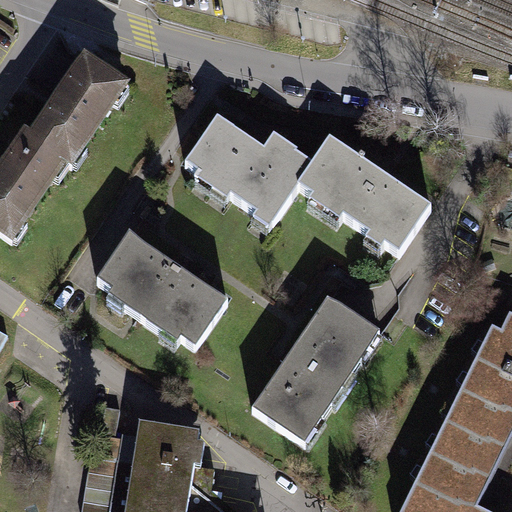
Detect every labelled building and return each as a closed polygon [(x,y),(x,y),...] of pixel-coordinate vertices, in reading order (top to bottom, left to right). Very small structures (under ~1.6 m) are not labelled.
[(127,78),(78,47),(26,128),(19,123),(0,153),(0,232),(9,239),(60,159),(70,166),(127,78)] [(301,196),(319,169),(279,142),(268,158),(222,128),(190,175),(275,232),(301,196)] [(319,169),(301,196),(400,263),(431,217),(332,150),(319,169)] [(230,310),(133,244),(101,291),(198,356),(230,310)] [(386,348),(332,311),(257,421),(311,458),(386,348)] [(511,337),(494,333),(487,352),(471,345),(382,511),(489,511),(474,504),(511,430),(511,337)] [(134,468),(127,511),(190,511),(201,446),(139,436),(134,468)]
